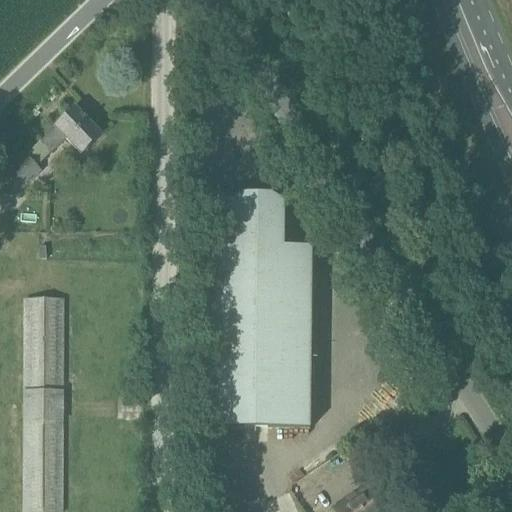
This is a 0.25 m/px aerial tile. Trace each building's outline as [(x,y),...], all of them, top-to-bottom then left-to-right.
[(101,136),(75,110),(55,129),(40,144),(50,155),(66,140),(81,156),(101,136)] [(0,181),(0,200),(6,207),(41,172),(26,156),(0,181)] [(236,204),(203,204),(201,429),(310,430),(312,250),(284,250),(284,205),(280,205),(270,199),(246,198),(236,204)] [(24,301),(22,511),(64,511),(64,301),(24,301)] [(132,432),(132,409),(112,409),(112,432),(132,432)] [(333,511),(383,511),(367,488),(333,511)]
